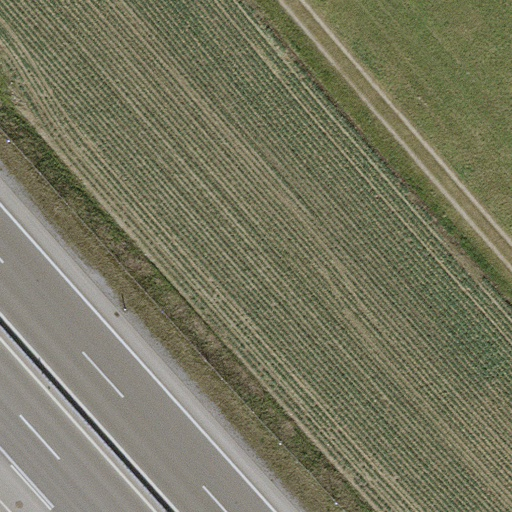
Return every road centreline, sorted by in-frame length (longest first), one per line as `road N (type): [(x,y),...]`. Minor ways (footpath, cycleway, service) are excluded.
road 1 (motorway): [(231,511),(0,253)]
road 2 (track): [(291,0),(511,255)]
road 3 (motorway): [(0,391),(106,511)]
